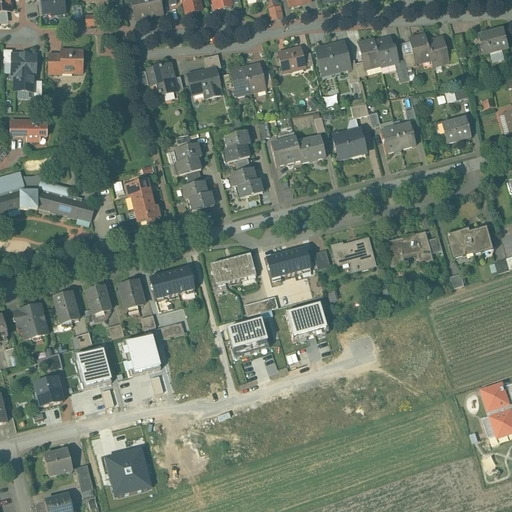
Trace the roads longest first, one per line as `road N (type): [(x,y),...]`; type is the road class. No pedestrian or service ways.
road 1 (tertiary): [(0,290),(511,154)]
road 2 (residential): [(8,447),(154,409),(214,407),(364,357)]
road 3 (residential): [(268,35),(347,21),(511,11)]
road 4 (residential): [(268,35),(243,47),(143,54),(138,32)]
road 5 (residential): [(138,32),(235,24),(268,35)]
